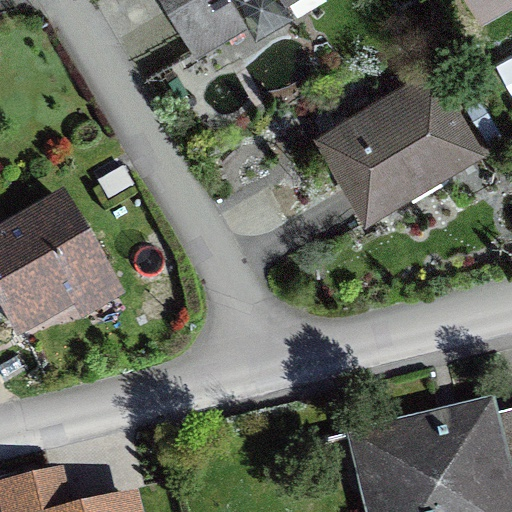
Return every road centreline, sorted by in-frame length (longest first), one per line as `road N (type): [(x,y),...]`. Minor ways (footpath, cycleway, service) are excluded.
road 1 (residential): [(263,371),(192,215),(65,0)]
road 2 (residential): [(263,371),(0,435)]
road 3 (residential): [(511,310),(263,371)]
